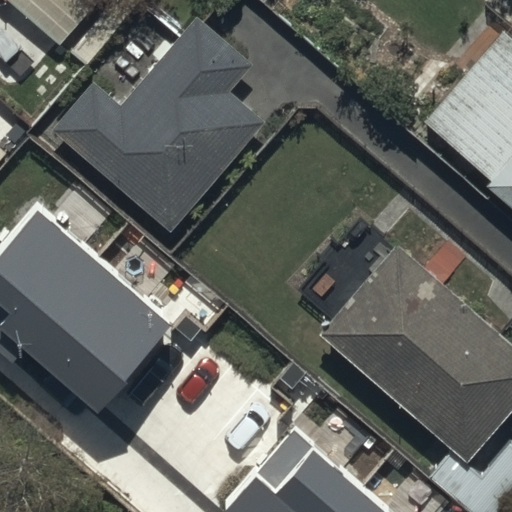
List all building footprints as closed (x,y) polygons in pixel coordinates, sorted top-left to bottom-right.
[(87,81),(45,129),(160,234),(262,121),(228,90),(251,65),(195,15),(114,105),(87,81)] [(511,30),(505,24),(417,122),(511,206),(511,30)] [(174,327),(37,208),(0,250),(0,348),(17,363),(25,353),(97,415),(174,327)] [(332,323),(324,335),(465,460),(511,407),(511,345),(398,244),(390,253),(355,221),(294,289),(332,323)] [(391,511),(293,426),(224,505),(232,511),(391,511)]
